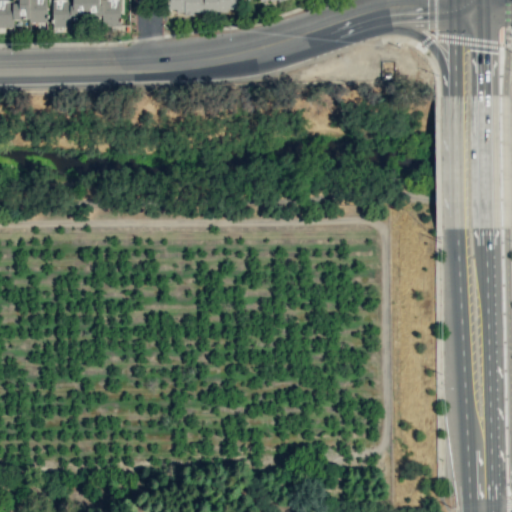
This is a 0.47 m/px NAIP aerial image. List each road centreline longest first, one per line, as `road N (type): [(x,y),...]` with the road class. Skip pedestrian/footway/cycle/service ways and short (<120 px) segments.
road 1 (secondary): [(482,511),(479,12)]
road 2 (secondary): [(0,67),(222,55),(386,15),(479,12)]
